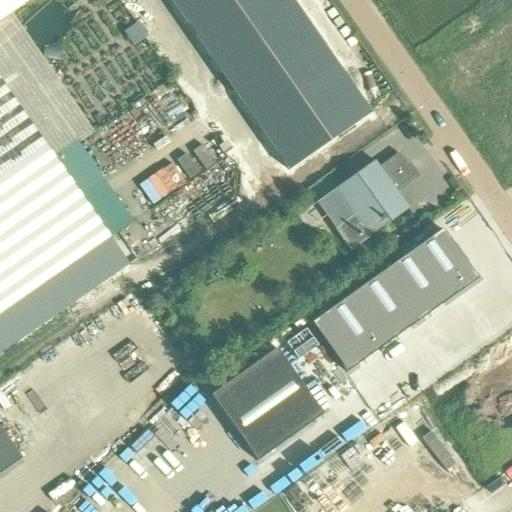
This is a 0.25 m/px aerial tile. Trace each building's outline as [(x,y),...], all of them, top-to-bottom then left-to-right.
[(0,0),(0,23),(33,0),(0,0)] [(288,0),(167,0),(288,174),(369,116),(288,0)] [(511,34),(501,43),(511,58),(511,34)] [(511,58),(501,43),(484,54),(498,74),(511,93),(511,58)] [(484,54),(455,76),(468,95),(498,74),(484,54)] [(498,74),(468,95),(482,114),(511,93),(498,74)] [(109,239),(0,81),(0,354),(128,265),(109,239)] [(511,93),(482,114),(495,133),(511,120),(511,93)] [(511,120),(495,133),(509,152),(511,149),(511,120)] [(378,169),(373,162),(335,190),(354,217),(334,231),(350,253),(369,239),(408,211),(394,192),(414,177),(398,155),(378,169)] [(476,280),(441,232),(409,255),(444,304),(476,280)] [(444,304),(409,255),(376,278),(411,327),(444,304)] [(411,327),(376,278),(344,301),(379,350),(411,327)] [(379,350),(344,301),(311,325),(346,374),(379,350)] [(321,416),(275,349),(209,396),(256,463),(321,416)] [(0,475),(22,460),(0,428),(0,475)] [(315,467),(326,485),(346,473),(335,456),(315,467)]
